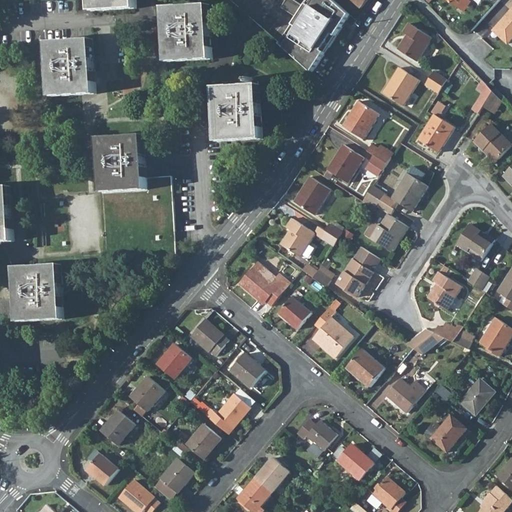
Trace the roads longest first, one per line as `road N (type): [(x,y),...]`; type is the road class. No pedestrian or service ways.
road 1 (tertiary): [(394,0),(284,172),(219,248)]
road 2 (residential): [(219,248),(203,234),(199,82),(225,57),(224,24)]
road 3 (tertiary): [(196,277),(45,446)]
road 4 (residential): [(511,221),(469,183),(391,300),(402,317)]
road 5 (residential): [(314,375),(449,496)]
road 6 (residential): [(196,511),(314,375)]
road 7 (residential): [(196,277),(314,375)]
